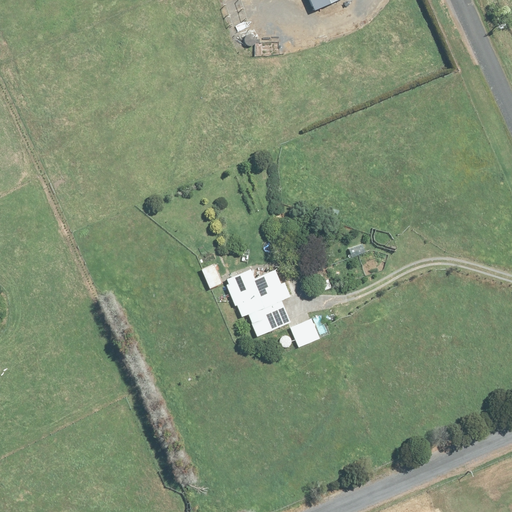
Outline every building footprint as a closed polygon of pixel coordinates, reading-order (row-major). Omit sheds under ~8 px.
[(339,0),(300,0),(306,15),(340,1),(339,0)] [(341,211),(329,208),(328,212),(324,210),(323,215),(338,219),(341,211)] [(211,267),(197,272),(205,294),(219,289),(211,267)] [(248,275),(224,284),(237,319),(244,317),(253,339),(286,326),(277,305),(282,303),(271,274),(250,279),(248,275)] [(310,324),(287,332),(293,352),(317,344),(310,324)]
